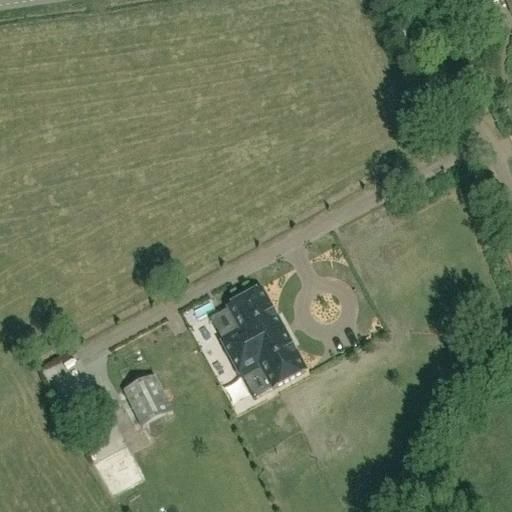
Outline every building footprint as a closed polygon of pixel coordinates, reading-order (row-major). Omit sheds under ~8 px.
[(511,0),(485,0),(488,7),(507,0),(511,14),(511,0)] [(241,332),(222,342),(232,361),(284,333),(262,293),(229,311),(241,332)] [(284,333),(232,361),(243,381),(262,370),(274,391),(306,373),(284,333)] [(142,429),(173,414),(156,378),(124,393),(142,429)] [(186,403),(214,388),(226,410),(238,403),(226,380),(214,386),(210,379),(181,394),(186,403)] [(217,393),(184,403),(190,423),(223,412),(217,393)]
